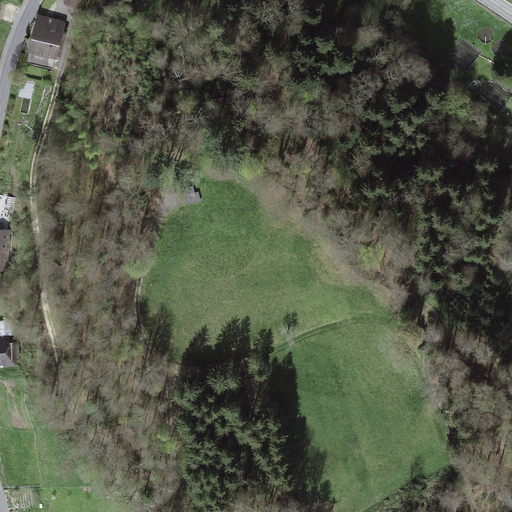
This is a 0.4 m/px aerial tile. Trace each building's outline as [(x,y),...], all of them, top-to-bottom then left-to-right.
[(68,0),(68,2),(72,4),(70,12),(83,15),(87,0),(68,0)] [(170,4),(168,0),(143,0),(146,11),(170,4)] [(40,17),(27,62),(51,69),(59,40),(62,41),(63,38),(60,37),(64,24),(40,17)] [(199,193),(195,194),(193,187),(184,190),(188,204),(201,201),(199,193)] [(0,266),(4,268),(8,230),(10,214),(13,215),(16,198),(0,194),(0,266)] [(18,343),(15,343),(15,319),(0,319),(0,337),(5,337),(5,343),(0,342),(0,360),(6,360),(6,367),(18,367),(18,343)]
